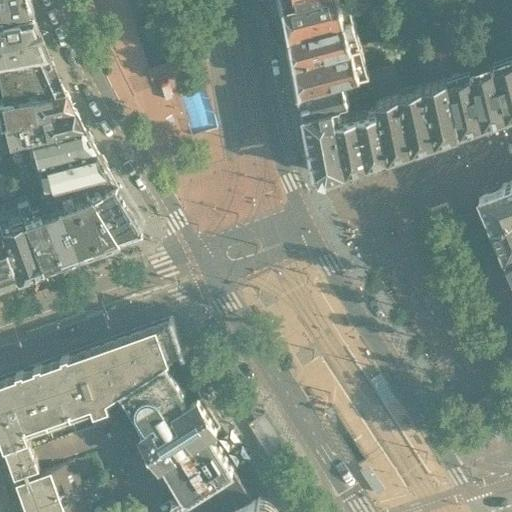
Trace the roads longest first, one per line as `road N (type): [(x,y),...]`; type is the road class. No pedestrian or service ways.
road 1 (tertiary): [(474,511),(299,212),(245,0)]
road 2 (tertiary): [(64,0),(74,36),(200,257)]
road 3 (tertiary): [(215,279),(362,511)]
road 4 (residential): [(0,352),(215,279)]
road 5 (residential): [(200,257),(0,327)]
